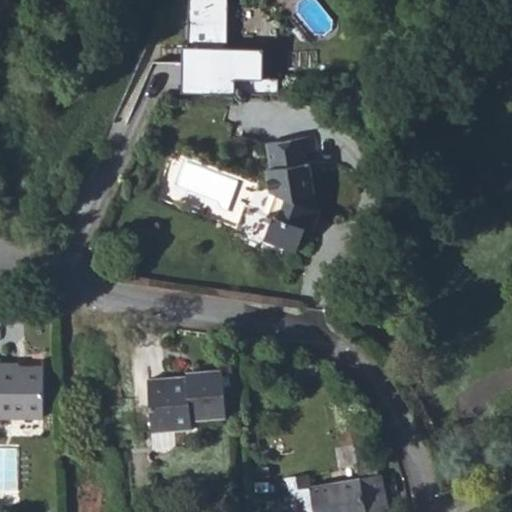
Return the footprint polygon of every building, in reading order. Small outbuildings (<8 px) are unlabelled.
[(264,75),(264,44),(228,44),(228,0),(189,0),(189,43),(183,43),(182,89),(236,90),(236,75),(264,75)] [(304,135),(307,152),(319,150),(315,132),(304,135)] [(308,160),(307,152),(304,135),(268,141),(273,166),(270,167),(274,192),(279,194),(270,216),(273,218),(268,230),(273,239),(299,249),(308,226),(311,226),(321,203),(312,159),(308,160)] [(2,365),(0,365),(0,425),(48,425),(47,379),(21,379),(21,372),(2,372),(2,365)] [(197,379),(156,381),(158,432),(198,430),(198,423),(235,421),(233,374),(197,375),(197,379)] [(379,481),(370,429),(349,432),(353,453),(364,452),(370,485),(351,488),(350,483),(328,487),(330,493),(316,494),(314,483),(295,486),(299,511),(389,511),(384,481),(379,481)]
